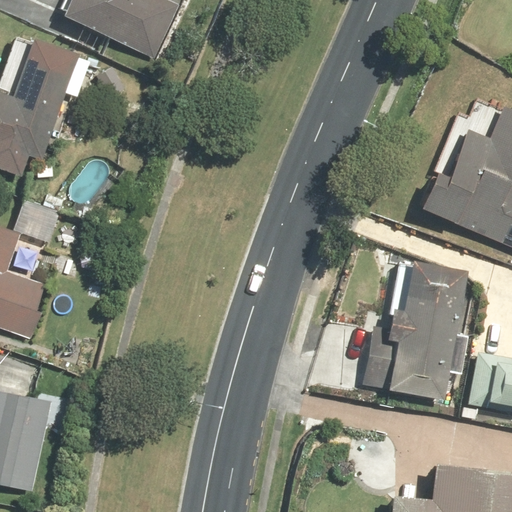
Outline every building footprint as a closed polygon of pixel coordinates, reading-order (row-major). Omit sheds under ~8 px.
[(63,0),(56,18),(151,59),(175,4),(166,0),(63,0)] [(0,172),(17,178),(24,158),(38,162),(73,56),(25,40),(6,98),(0,96),(0,172)] [(121,89),(103,64),(85,77),(104,102),(121,89)] [(425,171),(409,209),(511,251),(511,112),(497,107),(484,139),(459,129),(439,177),(425,171)] [(55,214),(23,200),(10,229),(42,243),(55,214)] [(32,312),(41,284),(3,271),(16,234),(0,228),(0,331),(28,341),(37,313),(32,312)] [(461,271),(403,262),(395,311),(384,309),(380,329),(367,327),(357,385),(379,389),(379,391),(439,401),(461,271)] [(511,359),(472,352),(462,406),(511,414),(511,359)] [(48,402),(0,392),(0,486),(30,493),(48,402)] [(384,497),(381,511),(508,511),(511,490),(511,474),(424,464),(420,501),(384,497)]
